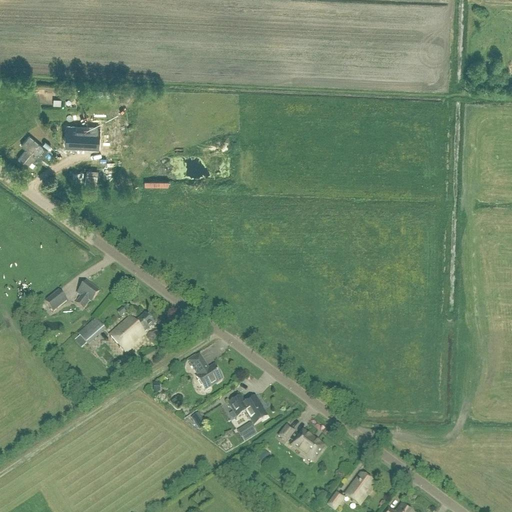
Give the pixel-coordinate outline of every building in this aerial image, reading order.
[(99,107),(99,118),(141,118),(141,107),(99,107)] [(98,129),(68,127),(67,145),(97,147),(98,129)] [(187,222),(179,222),(172,222),(172,237),(180,238),(180,245),(192,245),(193,235),(201,235),(201,239),(211,239),(212,223),(209,223),(199,223),(195,222),(194,225),(187,225),(187,222)] [(89,303),(91,304),(99,293),(86,283),(77,295),(80,298),(75,305),(83,311),(89,303)] [(44,303),(53,314),(67,302),(58,292),(44,303)] [(141,341),(139,339),(154,326),(145,315),(135,324),(130,318),(109,336),(125,355),(141,341)] [(78,335),(80,338),(86,346),(104,330),(95,320),(78,335)] [(196,379),(205,392),(223,381),(214,367),(208,371),(199,357),(189,363),(198,377),(196,379)] [(245,413),(254,427),(267,418),(260,407),(261,407),(255,398),(245,405),(240,397),(228,405),(233,413),(230,414),(234,420),(245,413)] [(187,419),(189,422),(190,421),(198,431),(206,425),(198,414),(197,415),(196,413),(187,419)] [(289,440),(294,444),(291,448),(313,464),(324,449),(302,433),(299,438),(293,434),(286,428),(279,438),(286,443),(289,440)] [(359,506),(374,486),(361,476),(346,497),(359,506)] [(333,511),(335,511),(344,500),(336,494),(326,507),(333,511)]
